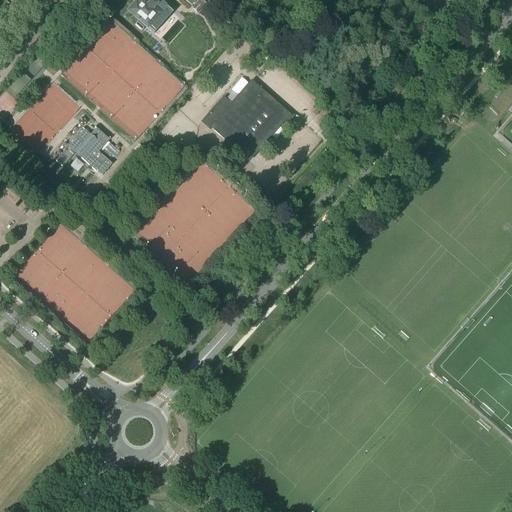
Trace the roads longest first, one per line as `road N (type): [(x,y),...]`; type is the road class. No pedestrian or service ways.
road 1 (residential): [(153,415),(511,10)]
road 2 (tertiary): [(121,416),(0,308)]
